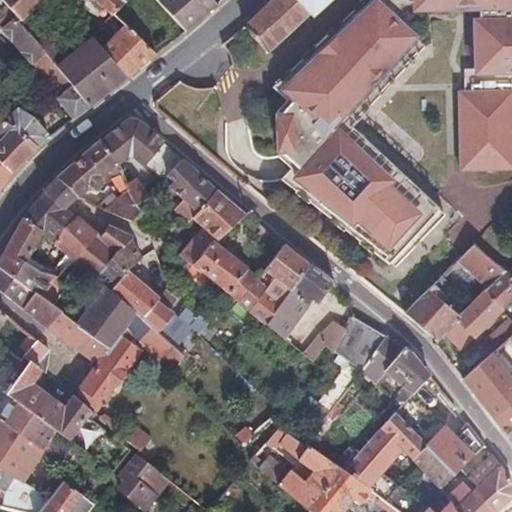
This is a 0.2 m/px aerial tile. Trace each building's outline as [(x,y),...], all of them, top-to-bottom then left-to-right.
[(1,0),(22,22),(44,0),(1,0)] [(121,0),(95,0),(113,15),(125,3),(121,0)] [(156,0),(186,31),(217,6),(211,0),(156,0)] [(274,0),(246,26),(245,27),(268,53),(311,13),(313,15),(329,0),(274,0)] [(465,88),(466,168),(470,166),(478,161),(485,156),(492,151),(499,146),(503,142),(507,139),(511,135),(511,133),(511,0),(365,0),(273,88),(288,101),(278,112),(279,158),(299,175),(289,186),(389,264),(419,232),(424,237),(445,215),(350,128),(368,108),(427,44),(426,27),(421,28),(419,8),(485,8),(485,17),(479,17),(477,68),(465,68),(465,88)] [(22,22),(18,18),(3,31),(11,41),(15,38),(27,51),(23,54),(32,64),(46,52),(35,38),(22,22)] [(102,49),(128,77),(157,55),(126,27),(114,38),(102,49)] [(91,106),(128,77),(102,49),(91,37),(57,65),(74,86),(91,106)] [(27,51),(15,38),(11,41),(23,54),(27,51)] [(54,42),(35,38),(46,52),(52,59),(61,52),(54,42)] [(46,52),(32,64),(60,97),(74,86),(57,65),(52,59),(46,52)] [(58,99),(74,119),(91,106),(74,86),(58,99)] [(465,88),(459,88),(460,149),(460,170),(461,171),(511,169),(511,133),(511,135),(507,139),(503,142),(499,146),(492,151),(485,156),(478,161),(470,166),(466,168),(465,88)] [(5,122),(39,147),(50,138),(34,119),(18,111),(5,122)] [(0,162),(13,173),(39,147),(5,122),(0,118),(0,134),(4,137),(0,141),(0,162)] [(101,140),(119,163),(129,156),(145,167),(147,166),(164,144),(165,143),(141,122),(128,119),(101,140)] [(78,196),(79,197),(89,186),(93,190),(97,190),(101,189),(104,185),(104,181),(101,177),(119,163),(101,140),(101,139),(58,178),(78,196)] [(164,144),(147,166),(165,182),(168,178),(183,159),(164,144)] [(203,176),(183,159),(168,178),(173,182),(170,186),(199,211),(218,190),(203,176)] [(0,191),(13,173),(0,162),(0,191)] [(69,207),(78,196),(58,178),(44,193),(66,209),(69,207)] [(128,183),(130,188),(137,204),(148,196),(136,179),(128,183)] [(130,188),(106,209),(132,221),(140,211),(137,204),(130,188)] [(199,211),(193,218),(204,228),(180,253),(193,264),(213,240),(216,243),(245,216),(218,190),(199,211)] [(77,218),(66,209),(44,193),(29,210),(23,219),(43,232),(55,243),(77,218)] [(77,262),(99,237),(77,218),(55,243),(69,255),(77,262)] [(43,232),(23,219),(0,259),(0,267),(41,298),(53,276),(26,264),(34,250),(43,232)] [(117,253),(133,238),(109,226),(99,237),(117,253)] [(96,279),(117,253),(99,237),(77,262),(96,279)] [(143,258),(133,238),(117,253),(96,279),(105,286),(111,291),(127,271),(143,258)] [(213,240),(193,264),(240,301),(258,279),(249,269),(216,243),(213,240)] [(488,288),(505,272),(475,244),(458,261),(488,288)] [(309,267),(283,247),(265,269),(292,290),(309,267)] [(58,268),(46,259),(34,250),(26,264),(53,276),(58,268)] [(41,298),(0,267),(0,291),(38,320),(49,328),(55,321),(61,313),(41,298)] [(282,304),(267,323),(314,361),(326,344),(335,351),(346,331),(332,321),(319,335),(297,319),(313,299),(318,304),(332,286),(309,267),(292,290),(282,304)] [(159,298),(127,271),(111,291),(136,314),(180,351),(196,331),(179,316),(171,310),(180,295),(168,286),(159,298)] [(511,295),(511,277),(505,272),(488,288),(484,291),(500,308),(511,295)] [(442,276),(404,313),(438,340),(455,320),(459,316),(442,301),(454,287),(442,276)] [(258,279),(240,301),(250,310),(266,290),(267,289),(258,279)] [(111,291),(105,286),(76,324),(61,313),(55,321),(49,328),(97,364),(79,389),(102,406),(142,352),(141,351),(120,335),(123,332),(136,314),(111,291)] [(266,290),(250,310),(267,323),(282,304),(266,290)] [(500,308),(484,291),(459,316),(455,320),(473,336),(500,308)] [(186,307),(179,316),(196,331),(199,334),(207,323),(186,307)] [(180,351),(136,314),(123,332),(120,335),(141,351),(143,348),(171,371),(172,370),(184,354),(180,351)] [(497,349),(511,335),(511,319),(509,317),(487,338),(497,349)] [(346,331),(335,351),(361,370),(386,336),(353,319),(346,331)] [(0,343),(14,326),(7,320),(0,328),(0,343)] [(31,362),(43,371),(46,373),(50,350),(23,333),(12,347),(31,362)] [(511,335),(497,349),(463,380),(500,426),(511,414),(511,379),(508,375),(511,371),(511,335)] [(386,336),(361,370),(360,371),(376,383),(384,372),(411,395),(429,375),(408,348),(386,336)] [(16,382),(31,362),(12,347),(8,351),(12,355),(0,371),(16,382)] [(70,441),(93,412),(73,395),(66,405),(35,383),(43,371),(31,362),(16,382),(7,394),(58,432),(70,441)] [(0,422),(43,452),(58,432),(7,394),(16,382),(0,371),(0,370),(0,422)] [(126,440),(131,434),(105,413),(102,416),(100,419),(126,440)] [(426,443),(395,413),(344,470),(372,491),(400,511),(460,511),(456,506),(451,501),(439,511),(432,511),(427,507),(381,471),(399,451),(409,460),(426,443)] [(511,414),(500,426),(511,440),(511,414)] [(443,425),(426,443),(455,472),(483,444),(466,421),(453,434),(443,425)] [(25,483),(43,452),(0,422),(0,469),(2,470),(25,483)] [(126,440),(138,450),(140,452),(151,438),(137,426),(131,434),(126,440)] [(286,433),(279,428),(250,461),(259,468),(269,455),(278,444),(286,433)] [(305,445),(286,433),(278,444),(298,460),(309,447),(305,445)] [(69,450),(55,440),(45,454),(59,464),(69,450)] [(455,472),(426,443),(409,460),(440,488),(455,472)] [(344,470),(309,447),(298,460),(312,471),(305,482),(290,470),(279,485),(310,511),(344,511),(335,505),(345,493),(361,505),(372,491),(344,470)] [(158,473),(135,454),(118,475),(124,480),(118,489),(144,509),(168,480),(158,473)] [(269,455),(259,468),(279,485),(290,470),(269,455)] [(479,484),(498,466),(492,460),(473,479),(479,484)] [(456,506),(460,511),(494,511),(511,496),(511,480),(499,465),(498,466),(479,484),(471,492),(456,506)] [(69,511),(81,496),(63,482),(51,498),(40,511),(69,511)] [(451,501),(456,506),(471,492),(463,482),(447,496),(451,501)] [(40,511),(51,498),(36,490),(18,511),(40,511)] [(85,511),(92,504),(81,496),(69,511),(85,511)]
